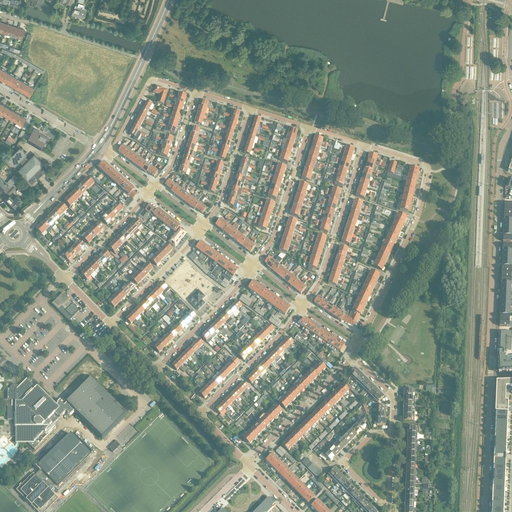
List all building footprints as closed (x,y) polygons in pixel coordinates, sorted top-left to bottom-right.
[(86,12),(85,12),(86,9),(84,8),(84,7),(84,6),(83,5),(82,4),(78,3),(77,6),(75,5),(74,8),(72,15),(84,18),(86,12)] [(7,24),(4,33),(10,35),(13,26),(7,24)] [(13,26),(10,35),(16,37),(19,28),(13,26)] [(19,28),(16,37),(22,39),(25,30),(19,28)] [(2,49),(1,52),(14,57),(43,73),(44,71),(15,54),(2,49)] [(9,85),(14,76),(8,72),(3,80),(6,82),(5,82),(9,85)] [(16,88),(21,80),(14,76),(9,85),(13,87),(13,86),(16,88)] [(22,92),(27,84),(21,80),(16,88),(19,90),(22,92)] [(27,84),(22,92),(26,95),(27,94),(30,96),(34,88),(27,84)] [(162,89),(155,86),(153,93),(160,95),(157,104),(163,105),(167,91),(162,90),(162,89)] [(201,101),(199,107),(207,109),(209,110),(210,109),(212,104),(211,104),(212,102),(203,100),(202,102),(201,101)] [(144,107),(149,110),(152,105),(146,102),(144,107)] [(6,116),(10,109),(5,106),(1,113),(6,116)] [(146,116),(149,110),(144,107),(141,113),(146,116)] [(12,119),(16,112),(10,109),(6,116),(12,119)] [(230,115),(229,117),(232,118),(238,119),(240,113),(234,112),(231,111),(230,115)] [(17,122),(21,115),(16,112),(12,119),(17,122)] [(143,121),(146,116),(141,113),(138,118),(143,121)] [(21,115),(17,122),(22,125),(26,118),(21,115)] [(229,117),(229,118),(232,120),(230,123),(236,125),(238,119),(232,118),(229,117)] [(140,127),(143,121),(138,118),(135,124),(140,127)] [(255,118),(253,124),(259,126),(262,127),(262,125),(263,124),(260,123),(261,120),(255,118)] [(137,132),(140,127),(135,124),(132,129),(137,132)] [(165,128),(164,133),(167,134),(167,133),(174,135),(176,130),(168,128),(166,127),(165,128)] [(44,142),(47,144),(49,139),(37,132),(38,131),(34,128),(27,140),(41,149),(44,142)] [(193,128),(191,134),(198,136),(200,130),(193,128)] [(129,135),(134,138),(133,139),(137,142),(140,136),(142,137),(143,135),(142,135),(143,134),(141,132),(140,134),(137,132),(132,129),(129,135)] [(251,130),(249,136),(255,138),(258,139),(259,137),(259,136),(256,135),(257,132),(251,130)] [(191,134),(189,139),(196,142),(198,136),(191,134)] [(5,142),(8,144),(10,145),(14,139),(13,138),(9,136),(5,142)] [(315,137),(313,143),(321,145),(322,143),(323,140),(315,137)] [(283,142),(282,144),(284,145),(293,148),(294,144),(294,142),(286,140),(283,139),(283,142)] [(221,143),(220,146),(223,147),(228,149),(230,143),(225,141),(222,140),(221,142),(221,143)] [(336,142),(334,149),(342,151),(343,149),(340,148),(340,147),(336,145),(337,142),(336,142)] [(127,149),(122,155),(125,158),(126,158),(131,152),(133,150),(132,150),(130,148),(132,146),(130,145),(128,147),(127,149)] [(118,152),(122,155),(127,149),(124,148),(123,146),(118,152)] [(220,146),(218,152),(221,153),(227,155),(228,149),(223,147),(220,146)] [(32,184),(48,168),(44,164),(43,163),(40,159),(34,154),(29,160),(24,155),(25,154),(24,152),(21,150),(20,148),(17,151),(16,151),(15,153),(14,154),(12,155),(12,156),(9,159),(15,164),(16,163),(16,164),(18,162),(17,162),(19,160),(24,165),(18,171),(28,180),(32,184)] [(131,152),(126,158),(130,161),(135,155),(133,154),(135,151),(136,149),(134,148),(132,150),(133,150),(131,152)] [(217,153),(216,158),(219,159),(225,161),(227,155),(221,153),(218,152),(218,153),(217,153)] [(135,155),(130,161),(134,164),(141,156),(140,156),(138,154),(136,153),(135,155)] [(141,156),(134,164),(138,167),(142,161),(140,160),(142,157),(144,155),(142,154),(140,156),(141,156)] [(369,154),(368,160),(376,162),(377,157),(369,154)] [(242,158),(240,164),(246,166),(249,167),(250,166),(251,161),(249,160),(248,160),(242,158)] [(308,158),(306,164),(317,168),(320,169),(320,168),(324,170),(325,167),(318,165),(318,166),(315,165),(316,161),(308,158)] [(349,165),(333,160),(331,159),(331,160),(331,162),(340,166),(340,168),(348,170),(349,165)] [(142,161),(138,167),(142,170),(147,164),(142,161)] [(147,164),(142,170),(146,173),(147,172),(151,167),(153,165),(150,163),(148,161),(147,164)] [(394,171),(395,169),(397,164),(391,162),(388,173),(393,175),(394,174),(394,171)] [(103,173),(108,167),(104,163),(98,169),(103,173)] [(240,164),(238,170),(247,173),(249,168),(249,167),(246,166),(240,164)] [(366,165),(364,170),(378,175),(378,174),(380,175),(381,173),(376,172),(377,168),(374,168),(366,165)] [(107,177),(113,171),(108,167),(103,173),(107,177)] [(151,167),(147,172),(154,177),(158,172),(151,167)] [(180,167),(178,173),(186,175),(187,170),(180,167)] [(408,175),(417,177),(419,170),(410,168),(408,175)] [(238,170),(237,176),(245,179),(246,177),(247,173),(238,170)] [(274,170),(273,172),(276,173),(275,176),(283,179),(284,173),(276,171),(274,170)] [(331,174),(337,176),(336,179),(344,181),(346,176),(338,173),(329,171),(327,170),(327,173),(331,174)] [(112,181),(117,175),(113,171),(107,177),(112,181)] [(14,174),(6,182),(0,176),(0,190),(1,192),(8,185),(10,187),(19,179),(14,174)] [(211,175),(210,177),(213,177),(212,181),(218,183),(219,177),(214,175),(211,174),(211,175)] [(303,174),(301,180),(309,182),(310,179),(313,180),(316,181),(321,182),(322,180),(317,178),(314,177),(311,176),(303,174)] [(116,185),(122,179),(117,175),(112,181),(116,185)] [(416,185),(417,177),(408,175),(406,182),(416,185)] [(172,176),(165,186),(172,191),(175,186),(171,182),(173,180),(172,180),(174,177),(172,176)] [(237,176),(235,182),(240,184),(244,185),(245,180),(245,179),(237,176)] [(88,178),(84,182),(90,188),(94,184),(88,178)] [(333,180),(335,181),(334,184),(342,187),(344,181),(336,179),(334,178),(333,180)] [(121,189),(126,183),(122,179),(116,185),(121,189)] [(270,180),(270,182),(273,183),(271,187),(279,189),(281,184),(273,181),(270,180)] [(84,182),(80,186),(86,192),(90,188),(84,182)] [(235,182),(233,188),(239,189),(242,190),(242,189),(244,185),(240,184),(235,182)] [(405,189),(414,192),(416,185),(406,182),(405,189)] [(125,192),(130,186),(126,183),(121,189),(125,192)] [(298,189),(306,192),(308,186),(300,183),(298,189)] [(179,189),(175,195),(179,198),(183,192),(181,190),(185,186),(183,184),(179,189)] [(16,188),(12,185),(6,191),(10,194),(16,188)] [(207,187),(206,188),(209,188),(208,192),(212,194),(214,194),(216,188),(210,187),(210,186),(207,185),(207,187)] [(80,186),(76,190),(82,196),(83,197),(87,193),(86,192),(80,186)] [(128,198),(129,197),(130,197),(133,200),(137,195),(133,192),(135,190),(130,186),(125,192),(124,194),(128,198)] [(172,191),(171,192),(175,195),(179,189),(175,186),(172,191)] [(359,186),(357,191),(365,194),(368,195),(369,192),(366,191),(367,189),(359,186)] [(233,188),(231,193),(237,195),(240,196),(241,192),(242,190),(239,189),(233,188)] [(326,189),(325,192),(339,197),(341,191),(333,189),(331,194),(329,193),(329,191),(326,189)] [(412,199),(414,192),(405,189),(403,197),(412,199)] [(76,190),(72,194),(78,199),(82,196),(76,190)] [(183,192),(179,198),(183,201),(187,195),(183,192)] [(325,192),(325,194),(331,196),(330,199),(338,202),(339,197),(325,192)] [(191,198),(187,204),(191,207),(195,201),(197,199),(195,197),(196,194),(195,193),(191,198)] [(231,193),(229,199),(235,201),(238,202),(238,200),(240,196),(237,195),(231,193)] [(72,194),(68,198),(74,203),(78,199),(72,194)] [(304,200),(305,197),(297,194),(295,199),(306,203),(307,200),(304,200)] [(17,196),(13,199),(9,195),(4,201),(12,209),(17,204),(21,200),(17,196)] [(187,195),(183,201),(187,204),(191,198),(187,195)] [(195,201),(191,207),(195,210),(196,209),(195,209),(199,204),(197,202),(200,198),(199,196),(195,201)] [(401,204),(411,206),(412,199),(403,197),(401,204)] [(68,198),(64,202),(70,207),(74,203),(68,198)] [(353,206),(367,210),(367,208),(362,206),(363,203),(355,200),(353,206)] [(322,203),(321,205),(324,206),(323,209),(326,210),(334,212),(336,207),(328,205),(325,204),(322,203)] [(113,208),(119,214),(123,210),(117,204),(113,208),(112,206),(111,207),(113,208)] [(199,204),(195,209),(196,209),(202,214),(206,209),(199,204)] [(409,213),(411,206),(401,204),(399,211),(409,213)] [(61,205),(57,209),(63,215),(66,212),(71,218),(74,215),(70,211),(69,212),(67,210),(61,205)] [(144,210),(139,217),(139,218),(138,219),(143,224),(147,219),(146,218),(149,214),(152,217),(153,216),(157,211),(150,205),(145,211),(144,210)] [(109,212),(115,218),(119,214),(113,208),(111,207),(108,210),(109,212)] [(57,209),(53,213),(58,219),(63,215),(57,209)] [(157,211),(153,216),(152,217),(154,219),(155,218),(157,219),(162,213),(158,210),(157,211)] [(298,218),(300,212),(292,210),(290,215),(298,218)] [(350,216),(369,222),(370,218),(365,217),(364,219),(358,217),(359,214),(351,211),(350,216)] [(111,222),(115,218),(109,212),(105,216),(111,222)] [(53,213),(48,218),(54,223),(58,219),(53,213)] [(107,226),(111,222),(105,216),(102,213),(100,215),(103,218),(101,220),(107,226)] [(162,223),(167,216),(162,213),(157,219),(162,223)] [(395,221),(404,225),(407,219),(398,214),(395,221)] [(166,226),(171,220),(167,216),(162,223),(166,226)] [(350,216),(348,222),(356,224),(357,221),(363,223),(367,225),(367,224),(369,224),(369,223),(369,222),(350,216)] [(73,225),(77,221),(79,219),(76,217),(74,219),(71,223),(73,225)] [(48,218),(44,222),(50,228),(52,230),(56,225),(54,223),(48,218)] [(225,223),(220,229),(221,230),(223,232),(224,232),(224,233),(229,226),(227,224),(230,220),(228,218),(227,221),(225,223)] [(215,226),(216,226),(219,228),(220,229),(225,223),(220,219),(215,226)] [(132,224),(138,230),(142,226),(136,220),(132,224)] [(170,230),(175,223),(171,220),(166,226),(170,230)] [(237,225),(228,236),(233,240),(238,233),(236,231),(237,229),(242,222),(240,221),(237,225)] [(401,232),(404,225),(395,221),(392,228),(401,232)] [(44,222),(40,226),(46,231),(50,228),(44,222)] [(355,227),(356,224),(348,222),(346,227),(354,230),(354,229),(357,230),(362,232),(363,229),(355,227)] [(94,227),(100,233),(104,229),(98,223),(94,227)] [(175,233),(179,228),(180,227),(175,223),(170,230),(175,233)] [(229,226),(224,233),(227,235),(228,236),(237,225),(235,223),(231,228),(229,226)] [(313,223),(312,225),(315,226),(321,228),(320,231),(328,233),(329,228),(319,225),(316,224),(313,223)] [(132,224),(128,228),(134,234),(136,236),(140,232),(138,230),(132,224)] [(40,226),(36,230),(42,235),(46,231),(40,226)] [(96,237),(100,233),(94,227),(90,231),(96,237)] [(130,238),(134,234),(128,228),(124,232),(130,238)] [(179,228),(175,233),(168,242),(175,248),(186,233),(179,228)] [(388,234),(397,238),(401,232),(392,228),(388,234)] [(292,235),(293,232),(285,230),(284,235),(295,239),(298,239),(303,241),(303,238),(298,237),(292,235)] [(92,241),(96,237),(90,231),(86,235),(92,241)] [(238,233),(233,240),(237,243),(242,236),(244,234),(242,232),(240,231),(238,233)] [(126,242),(130,238),(124,232),(120,236),(126,242)] [(394,245),(397,238),(388,234),(385,241),(394,245)] [(88,245),(92,241),(86,235),(82,239),(88,245)] [(314,237),(313,240),(314,240),(316,241),(324,243),(326,238),(318,235),(317,238),(314,237)] [(122,246),(126,242),(120,236),(116,240),(122,246)] [(242,236),(237,243),(241,246),(246,240),(242,236)] [(118,249),(122,246),(116,240),(113,244),(118,249)] [(246,240),(241,246),(245,250),(251,243),(246,240)] [(280,246),(288,248),(291,249),(294,250),(299,251),(300,249),(297,248),(289,246),(290,243),(282,241),(280,246)] [(382,247),(391,252),(394,245),(385,241),(382,247)] [(75,246),(81,252),(85,248),(79,242),(75,246)] [(207,247),(201,243),(196,249),(196,250),(193,252),(193,253),(197,257),(195,259),(193,262),(195,264),(200,269),(205,274),(212,279),(220,285),(222,283),(225,280),(229,283),(230,283),(229,283),(231,280),(231,281),(234,277),(238,271),(232,266),(226,261),(219,256),(213,252),(207,247)] [(251,243),(245,250),(250,253),(255,247),(251,243)] [(116,251),(118,249),(113,244),(108,248),(114,253),(116,255),(118,253),(116,251)] [(162,249),(168,254),(172,250),(166,245),(162,249)] [(77,255),(81,252),(75,246),(71,250),(77,255)] [(340,247),(338,252),(346,255),(352,257),(353,254),(347,252),(348,249),(340,247)] [(388,258),(391,252),(382,247),(379,254),(388,258)] [(164,258),(168,254),(162,249),(158,253),(164,258)] [(67,254),(73,259),(77,255),(71,250),(68,253),(66,252),(67,254)] [(310,250),(310,253),(313,253),(312,256),(320,259),(321,254),(313,251),(310,250)] [(64,263),(66,261),(69,263),(73,259),(67,254),(66,252),(59,258),(64,263)] [(105,252),(101,255),(106,261),(110,257),(105,252)] [(338,252),(337,257),(345,260),(347,261),(351,262),(351,259),(345,258),(346,255),(338,252)] [(160,262),(164,258),(158,253),(154,257),(160,262)] [(265,262),(264,264),(267,266),(266,267),(271,270),(280,259),(283,255),(280,254),(278,257),(274,262),(269,258),(265,262)] [(379,254),(376,261),(385,265),(388,258),(379,254)] [(101,255),(97,259),(102,265),(106,261),(101,255)] [(280,259),(271,270),(275,274),(280,267),(278,265),(282,260),(286,256),(283,255),(280,259)] [(125,256),(119,262),(120,263),(122,265),(124,264),(128,260),(125,256)] [(156,266),(160,262),(154,257),(151,260),(156,266)] [(97,259),(93,263),(99,269),(102,265),(97,259)] [(307,261),(307,263),(309,264),(308,267),(316,270),(318,264),(307,261)] [(373,267),(382,272),(385,265),(376,261),(373,267)] [(93,263),(89,267),(95,273),(99,269),(93,263)] [(144,263),(141,266),(143,268),(149,274),(153,270),(147,264),(146,265),(144,263)] [(335,263),(333,268),(347,272),(348,270),(342,268),(343,265),(335,263)] [(89,267),(85,271),(91,277),(93,279),(97,275),(95,273),(89,267)] [(280,267),(275,274),(279,277),(281,274),(284,271),(280,267)] [(143,268),(139,272),(145,278),(149,274),(143,268)] [(281,274),(279,277),(281,279),(284,281),(289,274),(286,272),(288,270),(286,268),(285,271),(281,275),(281,274)] [(289,274),(284,281),(288,284),(299,271),(299,270),(297,272),(295,271),(291,276),(289,274)] [(85,271),(81,275),(87,281),(91,277),(85,271)] [(299,271),(288,284),(292,288),(297,281),(295,279),(297,277),(301,272),(299,271)] [(139,272),(135,276),(141,282),(145,278),(139,272)] [(368,278),(376,282),(380,276),(371,272),(368,278)] [(133,276),(130,279),(131,280),(137,285),(141,282),(135,276),(134,277),(133,276)] [(113,278),(110,281),(112,283),(114,285),(118,281),(116,279),(114,277),(113,278)] [(330,278),(328,284),(336,286),(338,281),(330,278)] [(373,289),(376,282),(368,278),(365,285),(373,289)] [(302,285),(296,291),(301,295),(306,288),(303,286),(305,284),(307,281),(306,280),(304,282),(302,285)] [(260,298),(266,290),(253,281),(248,289),(251,291),(250,293),(256,297),(257,296),(260,298)] [(297,281),(292,288),(296,291),(302,285),(300,283),(297,281)] [(124,287),(130,293),(134,289),(128,283),(126,285),(125,284),(123,285),(125,286),(124,287)] [(163,283),(158,288),(163,292),(166,295),(167,293),(170,290),(163,283)] [(361,292),(370,296),(373,289),(365,285),(361,292)] [(122,289),(120,291),(123,294),(126,297),(130,293),(124,287),(122,289)] [(158,288),(154,292),(158,297),(161,295),(163,292),(158,288)] [(122,301),(126,297),(123,294),(119,289),(115,293),(116,295),(122,301)] [(198,290),(187,300),(198,311),(205,304),(202,300),(205,297),(198,290)] [(273,307),(278,299),(266,290),(260,298),(263,300),(262,302),(265,304),(267,302),(273,307)] [(154,292),(149,297),(156,304),(158,303),(159,302),(156,299),(158,297),(154,292)] [(367,302),(370,296),(361,292),(358,298),(367,302)] [(69,300),(63,294),(52,304),(69,321),(79,311),(68,301),(69,300)] [(241,297),(250,304),(252,301),(243,294),(241,297)] [(118,304),(122,301),(116,295),(112,299),(118,304)] [(149,297),(144,302),(149,306),(151,309),(152,309),(156,304),(149,297)] [(248,307),(250,304),(241,297),(239,300),(248,307)] [(319,307),(324,301),(318,297),(314,304),(319,307)] [(355,305),(364,309),(367,302),(358,298),(355,305)] [(114,308),(118,304),(112,299),(109,303),(114,308)] [(278,299),(273,307),(285,316),(290,308),(278,299)] [(325,311),(329,305),(324,301),(319,307),(325,311)] [(144,302),(140,306),(144,311),(147,313),(149,312),(152,309),(151,309),(149,306),(144,302)] [(237,302),(233,306),(237,311),(242,306),(237,302)] [(330,314),(334,308),(329,305),(325,311),(330,314)] [(361,316),(364,309),(355,305),(352,311),(360,315),(361,316)] [(140,306),(135,311),(140,316),(144,311),(140,306)] [(233,306),(228,311),(233,315),(237,311),(233,306)] [(256,308),(254,311),(262,317),(264,314),(260,311),(258,310),(256,308)] [(335,318),(339,312),(334,308),(330,314),(335,318)] [(350,313),(348,317),(357,322),(360,315),(352,311),(351,310),(350,313)] [(135,311),(130,315),(135,320),(140,316),(135,311)] [(228,311),(224,315),(233,324),(235,323),(230,318),(233,315),(228,311)] [(244,314),(241,311),(239,313),(242,316),(246,320),(248,321),(250,319),(244,314)] [(357,322),(348,317),(347,317),(349,313),(347,311),(345,315),(341,321),(354,327),(357,322)] [(186,313),(185,314),(192,321),(196,317),(191,312),(189,314),(187,312),(186,313)] [(341,321),(345,315),(339,312),(335,318),(341,322),(341,321)] [(183,316),(180,319),(182,321),(187,326),(192,321),(185,314),(183,316)] [(130,315),(126,320),(131,325),(133,323),(135,325),(136,324),(138,327),(140,325),(138,323),(137,322),(135,320),(130,315)] [(224,315),(219,319),(224,324),(226,322),(228,324),(229,324),(231,326),(233,324),(224,315)] [(270,318),(279,325),(281,322),(272,316),(270,318)] [(277,328),(279,325),(270,318),(268,321),(277,328)] [(304,318),(299,325),(303,328),(302,330),(307,334),(309,332),(313,334),(318,327),(314,325),(314,324),(308,321),(304,318)] [(177,322),(175,323),(177,326),(182,330),(187,326),(182,321),(180,319),(177,322)] [(219,319),(215,324),(220,329),(224,324),(219,319)] [(254,319),(253,320),(257,325),(261,329),(263,331),(260,334),(265,339),(270,334),(265,329),(259,323),(258,322),(254,319)] [(259,321),(258,322),(259,323),(265,329),(270,334),(274,330),(269,325),(266,328),(259,321)] [(215,324),(210,328),(215,333),(218,330),(220,332),(223,335),(225,337),(226,336),(222,331),(220,329),(215,324)] [(177,326),(173,330),(178,335),(182,330),(177,326)] [(318,327),(313,334),(317,337),(315,339),(318,341),(320,339),(322,341),(327,343),(331,336),(327,334),(327,333),(325,331),(322,330),(321,330),(318,327)] [(167,331),(166,332),(166,333),(168,335),(173,340),(178,335),(173,330),(170,328),(167,331)] [(210,328),(206,333),(211,337),(215,342),(217,344),(219,343),(219,342),(215,338),(218,335),(215,333),(210,328)] [(240,340),(245,335),(241,332),(236,336),(240,340)] [(206,333),(201,337),(206,342),(208,344),(211,341),(214,344),(214,343),(215,342),(211,337),(206,333)] [(499,359),(497,359),(498,373),(511,372),(511,359),(505,360),(505,359),(506,354),(510,355),(510,354),(511,354),(511,353),(511,340),(511,333),(499,333),(499,339),(498,347),(498,354),(499,354),(499,359)] [(260,334),(256,338),(261,343),(265,339),(260,334)] [(167,336),(163,339),(168,344),(173,340),(168,335),(167,336)] [(331,336),(327,343),(330,346),(329,348),(331,350),(334,352),(336,350),(340,352),(343,354),(348,347),(345,345),(341,343),(341,342),(338,340),(335,339),(331,336)] [(156,337),(154,339),(157,342),(159,344),(164,349),(168,344),(163,339),(161,342),(159,340),(158,340),(156,337)] [(304,341),(296,337),(294,340),(302,345),(304,341)] [(254,340),(252,343),(256,348),(261,343),(256,338),(254,340)] [(288,338),(283,343),(288,348),(291,350),(292,348),(293,348),(290,346),(293,343),(292,342),(288,338)] [(194,344),(199,349),(203,345),(199,340),(194,344)] [(249,340),(244,344),(247,347),(252,352),(256,348),(252,343),(249,340)] [(157,346),(154,348),(159,353),(164,349),(159,344),(157,342),(155,343),(155,344),(157,346)] [(283,343),(279,347),(284,352),(286,350),(288,352),(289,352),(291,350),(288,348),(283,343)] [(194,344),(190,349),(194,354),(197,356),(200,353),(202,355),(203,357),(205,355),(204,354),(203,354),(201,352),(201,351),(199,349),(194,344)] [(317,351),(310,345),(308,348),(314,354),(317,351)] [(234,347),(232,350),(238,356),(243,360),(243,361),(248,356),(243,351),(241,350),(239,352),(234,347)] [(247,347),(243,351),(248,356),(252,352),(247,347)] [(279,347),(274,352),(279,357),(281,359),(283,357),(284,358),(286,355),(284,352),(279,347)] [(194,354),(190,349),(185,353),(190,358),(194,354)] [(274,352),(270,357),(274,361),(279,357),(274,352)] [(332,367),(325,360),(326,359),(323,356),(324,355),(321,352),(317,357),(330,369),(332,367)] [(185,362),(190,358),(185,353),(181,357),(185,362)] [(226,356),(225,358),(226,359),(228,361),(230,363),(235,368),(240,364),(239,364),(235,359),(232,362),(230,360),(227,357),(226,356)] [(176,362),(181,367),(185,362),(181,357),(176,362)] [(270,357),(265,361),(270,366),(272,368),(274,371),(276,369),(274,367),(277,364),(274,361),(270,357)] [(229,365),(226,368),(231,373),(235,368),(230,363),(228,361),(226,359),(224,360),(229,365)] [(265,361),(260,366),(265,371),(270,366),(265,361)] [(176,362),(172,366),(177,371),(179,368),(182,371),(183,369),(181,367),(176,362)] [(286,363),(281,368),(285,372),(290,367),(286,364),(286,363)] [(316,367),(321,373),(326,369),(320,363),(316,367)] [(260,366),(256,370),(261,375),(265,371),(260,366)] [(219,374),(217,377),(222,382),(227,377),(222,372),(219,370),(217,367),(215,369),(218,372),(217,372),(219,374)] [(317,377),(321,373),(316,367),(312,371),(317,377)] [(227,377),(231,373),(226,368),(222,372),(227,377)] [(355,369),(346,377),(344,379),(345,380),(348,378),(348,379),(349,378),(349,379),(352,377),(354,379),(353,380),(355,382),(362,375),(357,371),(355,369)] [(256,370),(251,375),(256,380),(259,377),(261,379),(263,377),(261,375),(256,370)] [(300,381),(307,388),(318,377),(317,377),(312,371),(311,371),(300,381)] [(251,375),(246,380),(251,385),(256,380),(251,375)] [(360,386),(366,380),(362,375),(355,382),(356,382),(360,386)] [(14,421),(14,427),(14,428),(15,428),(15,443),(27,443),(34,451),(35,451),(56,428),(53,425),(66,413),(70,417),(74,412),(102,440),(103,439),(128,414),(91,377),(67,402),(65,400),(64,401),(62,400),(61,401),(60,400),(57,404),(54,401),(53,402),(32,381),(31,382),(27,378),(18,387),(16,386),(12,386),(11,388),(11,389),(7,389),(7,400),(4,400),(4,407),(7,407),(7,421),(14,421)] [(218,386),(222,382),(217,377),(213,381),(218,386)] [(364,390),(371,384),(366,380),(360,386),(364,390)] [(218,386),(213,381),(208,385),(213,390),(218,386)] [(289,392),(296,399),(307,388),(300,381),(289,392)] [(239,387),(246,394),(248,392),(245,390),(248,387),(243,382),(239,387)] [(511,511),(511,382),(496,382),(495,399),(495,402),(495,405),(495,413),(494,440),(494,451),(494,456),(493,467),(493,472),(493,483),(492,483),(492,489),(492,492),(492,502),(491,511),(511,511)] [(369,395),(375,389),(371,384),(364,390),(365,390),(359,395),(357,397),(360,401),(367,394),(366,393),(367,392),(369,395)] [(209,395),(204,390),(202,388),(199,385),(197,387),(202,392),(199,394),(204,399),(209,395)] [(209,395),(213,390),(208,385),(204,390),(209,395)] [(342,386),(332,396),(339,402),(341,399),(343,401),(345,399),(348,397),(346,395),(349,392),(345,388),(342,386)] [(426,388),(426,392),(429,392),(428,394),(432,395),(435,395),(435,386),(432,386),(426,386),(426,388)] [(234,392),(239,397),(243,392),(246,394),(239,387),(234,392)] [(404,390),(404,396),(412,397),(413,390),(413,387),(405,387),(405,390),(404,390)] [(373,399),(379,393),(375,389),(369,395),(373,399)] [(229,396),(234,401),(236,404),(238,402),(239,401),(236,399),(239,397),(234,392),(229,396)] [(285,409),(296,399),(289,392),(279,403),(285,409)] [(379,393),(373,399),(378,404),(384,397),(379,393)] [(230,406),(234,401),(229,396),(225,401),(230,406)] [(332,396),(322,406),(328,412),(339,402),(332,396)] [(225,401),(220,406),(225,411),(227,413),(229,411),(230,410),(228,408),(230,406),(225,401)] [(220,415),(225,411),(220,406),(215,410),(220,415)] [(265,417),(271,423),(282,412),(276,406),(265,417)] [(322,406),(312,416),(318,422),(328,412),(322,406)] [(312,416),(302,426),(308,432),(318,422),(312,416)] [(357,419),(354,422),(356,424),(355,425),(361,431),(366,427),(364,424),(366,422),(360,416),(357,419)] [(431,425),(431,416),(428,416),(427,422),(422,421),(422,425),(431,425)] [(254,427),(260,434),(271,423),(265,417),(254,427)] [(355,425),(351,429),(357,435),(361,431),(355,425)] [(302,426),(292,436),(298,442),(308,432),(302,426)] [(249,445),(260,434),(254,427),(243,438),(249,445)] [(351,429),(346,434),(352,440),(357,435),(351,429)] [(346,434),(342,438),(348,444),(352,440),(346,434)] [(33,474),(16,491),(26,501),(27,501),(32,506),(31,506),(37,511),(45,511),(59,499),(52,492),(55,489),(59,492),(90,462),(88,459),(91,456),(71,435),(67,439),(65,436),(39,461),(41,464),(38,468),(42,472),(37,477),(33,474)] [(292,436),(282,446),(288,452),(298,442),(292,436)] [(338,439),(336,441),(337,443),(343,449),(348,444),(342,438),(339,441),(338,439)] [(113,453),(120,446),(116,442),(109,449),(113,453)] [(337,443),(333,447),(339,453),(343,449),(337,443)] [(333,447),(328,452),(334,458),(339,453),(333,447)] [(324,456),(322,458),(324,461),(326,459),(330,462),(334,458),(328,452),(324,456)] [(276,472),(283,465),(276,458),(276,459),(272,455),(266,461),(276,472)] [(287,483),(294,476),(283,465),(276,472),(287,483)] [(331,482),(339,474),(335,469),(326,477),(331,482)] [(337,484),(343,478),(339,474),(331,482),(333,480),(337,484)] [(298,493),(304,487),(294,476),(287,483),(298,493)] [(342,489),(348,483),(343,478),(337,484),(342,489)] [(346,493),(352,487),(348,483),(342,489),(346,493)] [(304,487),(298,493),(308,504),(314,498),(311,495),(312,494),(304,487)] [(346,493),(345,495),(349,499),(351,498),(357,492),(352,487),(346,493)] [(355,502),(361,496),(357,492),(351,498),(355,502)] [(358,508),(359,507),(366,500),(361,496),(355,502),(354,503),(358,508)] [(257,510),(259,511),(268,511),(273,508),(272,507),(275,504),(269,498),(264,503),(261,506),(257,510)] [(364,511),(370,505),(366,500),(359,507),(364,511)] [(316,511),(327,511),(329,511),(322,504),(321,505),(317,501),(311,507),(316,511)]
